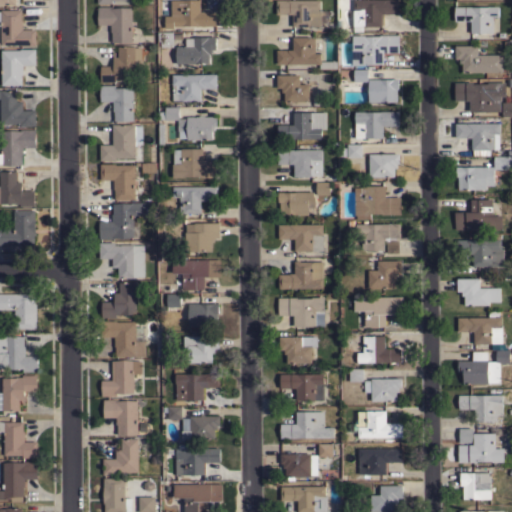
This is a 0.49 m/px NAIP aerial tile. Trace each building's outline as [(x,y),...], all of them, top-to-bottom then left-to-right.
[(199,0),(199,11),(215,11),(215,25),(171,26),(171,0),(199,0)] [(320,0),(320,10),(326,10),(326,15),(321,15),(321,26),(292,26),(292,14),(276,14),(276,0),(320,0)] [(397,0),(398,13),(381,13),(381,26),(363,26),(363,31),(353,31),(352,9),(353,9),(353,0),(397,0)] [(132,41),(111,42),(111,31),(110,31),(110,24),(97,24),(97,6),(111,6),(111,7),(131,7),(132,41)] [(470,33),(470,20),(454,20),(454,6),(498,6),(498,16),(492,16),(493,32),(470,33)] [(35,45),(20,45),(20,44),(1,44),(1,25),(0,25),(0,9),(21,9),(21,19),(22,19),(22,29),(35,29),(35,45)] [(173,34),(182,34),(182,38),(173,38),(173,46),(158,46),(158,31),(173,31),(173,34)] [(399,52),(383,52),(383,64),(364,64),(352,65),(352,46),(352,35),(364,35),(364,36),(379,35),(379,34),(399,34),(399,52)] [(216,49),(211,49),(211,53),(209,53),(209,63),(176,63),(176,46),(185,46),(185,38),(193,38),(193,36),(216,36),(216,49)] [(276,49),(292,49),(292,37),(311,36),(311,38),(314,37),(315,53),(321,53),(321,61),(337,61),(337,68),(319,68),(319,63),(276,64),(276,49)] [(462,72),(462,63),(459,63),(459,58),(454,58),(454,45),(477,45),(477,54),(502,54),(502,72),(462,72)] [(141,65),(135,65),(135,78),(120,78),(120,79),(115,79),(115,81),(100,81),(100,66),(113,66),(113,51),(114,51),(114,57),(118,57),(118,46),(134,46),(134,47),(141,47),(141,65)] [(1,50),(20,50),(20,48),(35,48),(36,64),(23,64),(23,74),(21,74),(22,85),(1,85),(1,50)] [(368,81),(354,81),(353,69),(368,69),(368,81)] [(216,74),(216,88),(200,88),(200,100),(182,100),(182,99),(172,100),(172,74),(216,74)] [(309,101),(284,101),(284,92),(281,92),(281,88),(277,88),(277,74),(299,74),(299,83),(309,83),(309,101)] [(369,102),(368,78),(380,78),(380,79),(393,79),(393,78),(398,78),(398,88),(396,88),(396,101),(369,102)] [(469,111),(469,100),(454,100),(454,82),(473,82),(473,83),(487,83),(487,82),(505,82),(505,96),(499,96),(499,111),(469,111)] [(133,120),(114,120),(114,111),(113,111),(113,101),(100,101),(100,85),(115,85),(115,87),(132,87),(133,120)] [(36,125),(20,126),(20,123),(0,124),(0,90),(16,90),(17,101),(22,101),(22,110),(35,109),(36,125)] [(511,116),(502,116),(502,102),(511,102),(511,116)] [(187,139),(187,130),(177,130),(177,119),(165,119),(165,106),(179,106),(179,118),(186,118),(186,116),(198,116),(198,115),(204,115),(204,116),(217,116),(217,126),(214,126),(214,130),(212,130),(212,139),(187,139)] [(399,125),(382,125),(383,137),(355,138),(354,112),(398,110),(399,125)] [(277,138),(277,124),(293,124),(293,112),(326,112),(326,128),(321,128),(321,138),(277,138)] [(499,123),(499,133),(498,133),(498,148),(489,148),(489,155),(473,155),(473,150),(471,150),(471,137),(455,137),(455,123),(499,123)] [(134,124),(134,125),(142,125),(142,144),(137,144),(137,145),(135,145),(135,157),(115,157),(115,160),(100,160),(99,144),(112,144),(112,124),(134,124)] [(35,147),(23,147),(23,154),(21,154),(22,164),(3,165),(3,164),(0,164),(0,153),(3,153),(3,150),(1,150),(0,131),(20,130),(20,129),(35,129),(35,147)] [(361,157),(347,157),(347,143),(361,143),(361,157)] [(203,159),(218,159),(218,174),(216,177),(199,177),(199,176),(185,176),(185,177),(172,177),(172,163),(173,163),(173,149),(181,149),(180,148),(202,148),(203,159)] [(322,175),(312,175),(312,176),(293,176),(293,163),(277,164),(277,150),(321,149),(322,175)] [(399,153),(399,163),(397,163),(397,167),(394,167),(394,176),(368,177),(368,153),(399,153)] [(457,189),(457,176),(455,176),(455,166),(493,166),(493,156),(507,156),(507,169),(494,169),(494,185),(486,185),(486,189),(457,189)] [(155,172),(141,172),(141,162),(155,162),(155,172)] [(134,186),(141,186),(141,187),(142,187),(142,197),(134,197),(134,199),(114,199),(114,189),(113,189),(113,179),(100,179),(100,163),(115,163),(115,164),(134,164),(134,186)] [(34,206),(20,206),(20,204),(15,204),(15,203),(0,203),(0,171),(16,171),(16,181),(22,181),(22,190),(34,190),(34,206)] [(329,194),(316,194),(316,181),(329,181),(329,194)] [(217,185),(217,200),(201,200),(201,213),(183,213),(183,212),(179,212),(179,197),(173,197),(172,186),(217,185)] [(385,196),(400,196),(400,214),(381,214),(370,213),(370,218),(356,218),(356,214),(354,214),(354,187),(363,187),(363,185),(385,185),(385,196)] [(280,215),(280,202),(278,202),(278,192),(313,191),(313,195),(315,197),(315,207),(308,207),(308,214),(280,215)] [(492,199),(492,215),(502,215),(502,229),(454,229),(454,212),(470,211),(470,199),(492,199)] [(99,239),(99,221),(111,221),(111,213),(112,213),(112,203),(131,203),(131,202),(149,202),(149,216),(134,216),(134,217),(133,217),(133,237),(114,237),(114,238),(99,239)] [(35,218),(35,235),(34,235),(34,244),(0,244),(0,229),(14,229),(13,210),(34,209),(35,218)] [(399,253),(386,253),(386,240),(384,240),(384,250),(361,250),(361,234),(355,234),(355,224),(363,223),(362,220),(367,220),(367,224),(399,223),(400,237),(395,237),(395,239),(389,239),(389,240),(398,240),(399,253)] [(219,237),(214,237),(214,241),(212,241),(212,251),(185,251),(184,232),(193,232),(193,222),(218,222),(219,237)] [(322,224),(322,233),(323,233),(323,250),(294,250),(294,238),(278,238),(278,224),(322,224)] [(456,240),(500,239),(501,249),(502,249),(503,266),(488,266),(488,270),(481,270),(481,266),(472,266),(472,254),(456,254),(456,240)] [(99,242),(114,242),(114,244),(133,244),(133,245),(144,245),(144,276),(138,276),(134,277),(117,277),(117,267),(111,267),(112,258),(99,258),(99,242)] [(203,276),(203,289),(182,289),(182,273),(172,273),(172,259),(219,258),(220,276),(203,276)] [(322,288),(278,288),(278,274),(289,274),(289,273),(294,273),(294,260),(296,260),(296,259),(299,259),(299,261),(323,261),(322,288)] [(400,260),(400,274),(396,274),(396,278),(393,278),(394,288),(367,288),(367,270),(377,269),(377,260),(400,260)] [(479,278),(479,287),(500,287),(500,301),(488,301),(488,305),(464,305),(464,295),(461,295),(461,291),(456,291),(456,278),(479,278)] [(135,313),(135,314),(120,314),(115,315),(115,317),(101,317),(101,301),(113,301),(113,292),(118,292),(118,282),(135,281),(135,313)] [(0,293),(35,293),(35,303),(36,303),(36,328),(15,328),(15,309),(0,309),(0,293)] [(180,293),(180,306),(166,306),(166,293),(180,293)] [(402,296),(402,314),(385,314),(385,324),(384,326),(364,326),(364,310),(354,310),(354,297),(402,296)] [(278,297),(296,297),(296,298),(311,298),(311,297),(324,297),(323,325),(315,325),(315,326),(293,326),(293,315),(278,315),(278,297)] [(188,303),(218,303),(218,305),(219,305),(219,311),(218,311),(218,313),(217,313),(217,323),(214,323),(214,326),(188,326),(188,303)] [(501,317),(501,326),(501,343),(491,343),(491,344),(473,344),(473,331),(457,331),(457,317),(501,317)] [(145,356),(115,356),(115,346),(114,346),(114,336),(101,336),(100,320),(116,320),(116,321),(135,321),(135,322),(142,322),(142,341),(144,341),(145,356)] [(218,335),(218,348),(214,348),(214,352),(211,352),(211,362),(187,362),(187,346),(183,346),(183,335),(218,335)] [(279,336),(316,335),(316,346),(311,346),(311,362),(286,363),(286,361),(285,361),(285,353),(284,353),(284,349),(279,349),(279,336)] [(384,348),(400,348),(401,362),(357,362),(357,352),(362,352),(362,336),(384,335),(384,348)] [(24,346),(25,346),(25,355),(37,355),(37,371),(22,371),(22,368),(5,368),(5,365),(0,365),(0,336),(24,336),(24,346)] [(509,350),(509,363),(499,363),(499,382),(487,382),(487,383),(463,383),(461,383),(461,375),(460,375),(460,370),(457,370),(457,360),(471,360),(471,351),(486,351),(487,361),(495,361),(495,350),(509,350)] [(101,379),(111,379),(111,360),(131,360),(141,361),(142,373),(133,373),(133,392),(116,393),(116,395),(101,396),(101,379)] [(362,381),(349,381),(349,368),(363,368),(362,381)] [(175,399),(175,373),(219,373),(219,387),(203,387),(203,399),(175,399)] [(279,373),(323,373),(323,399),(320,399),(320,402),(316,402),(316,400),(296,400),(295,388),(279,388),(279,373)] [(37,390),(24,391),(24,404),(22,404),(22,399),(18,399),(19,410),(2,410),(2,409),(0,409),(0,392),(2,392),(2,378),(17,378),(17,377),(24,377),(24,375),(36,374),(37,390)] [(371,392),(363,392),(363,380),(370,380),(370,378),(401,378),(401,387),(398,387),(398,391),(396,391),(396,400),(371,400),(371,392)] [(501,394),(501,415),(496,415),(496,421),(474,421),(474,409),(458,409),(458,394),(501,394)] [(137,434),(117,434),(117,424),(115,424),(115,417),(102,417),(102,399),(117,398),(118,400),(137,400),(137,434)] [(181,418),(167,418),(167,405),(181,405),(181,418)] [(357,437),(357,430),(353,430),(353,423),(357,423),(357,410),(385,410),(385,422),(390,422),(390,423),(401,422),(401,436),(357,437)] [(323,411),(323,427),(333,427),(333,437),(280,438),(280,423),(296,423),(296,411),(323,411)] [(200,415),(200,414),(204,414),(204,415),(219,415),(219,425),(217,425),(217,429),(214,429),(214,438),(191,438),(191,440),(181,440),(181,430),(182,430),(182,418),(189,418),(189,415),(200,415)] [(3,433),(3,432),(0,432),(0,421),(3,421),(22,421),(23,431),(24,431),(24,441),(37,441),(37,455),(33,455),(33,457),(22,457),(22,455),(3,455),(3,433)] [(472,428),(472,442),(458,443),(458,428),(472,428)] [(494,433),(494,448),(503,448),(503,461),(494,461),(494,466),(497,466),(497,470),(491,470),(491,466),(492,466),(491,462),(491,460),(476,461),(476,462),(457,462),(457,444),(472,444),(472,433),(494,433)] [(137,438),(138,471),(118,472),(118,474),(102,474),(102,459),(115,458),(115,449),(121,449),(121,438),(137,438)] [(332,456),(318,456),(318,443),(332,443),(332,456)] [(219,447),(219,462),(203,462),(203,474),(175,475),(175,458),(176,458),(176,448),(219,447)] [(401,447),(402,461),(390,462),(390,461),(385,461),(385,474),(367,474),(367,473),(358,473),(357,448),(401,447)] [(280,453),(310,453),(310,454),(317,454),(317,475),(310,474),(310,475),(316,475),(316,479),(310,479),(310,476),(285,476),(285,468),(282,468),(283,463),(280,463),(280,453)] [(27,462),(27,461),(37,461),(37,478),(24,478),(24,486),(23,486),(23,496),(21,496),(21,501),(10,501),(10,499),(0,499),(0,490),(3,490),(3,483),(3,462),(27,462)] [(462,485),(458,485),(458,472),(489,472),(489,475),(490,475),(490,499),(479,499),(479,498),(463,498),(462,485)] [(124,477),(124,497),(132,497),(132,511),(125,511),(104,511),(104,504),(103,504),(103,478),(124,477)] [(221,483),(221,500),(205,501),(205,511),(184,511),(184,501),(176,501),(176,498),(174,498),(173,484),(221,483)] [(297,511),(297,500),(281,500),(280,486),(325,485),(325,495),(326,495),(327,511),(297,511)] [(402,485),(402,498),(397,498),(397,502),(395,502),(395,511),(370,511),(370,494),(379,494),(379,485),(402,485)] [(155,496),(155,511),(138,511),(138,496),(155,496)]
